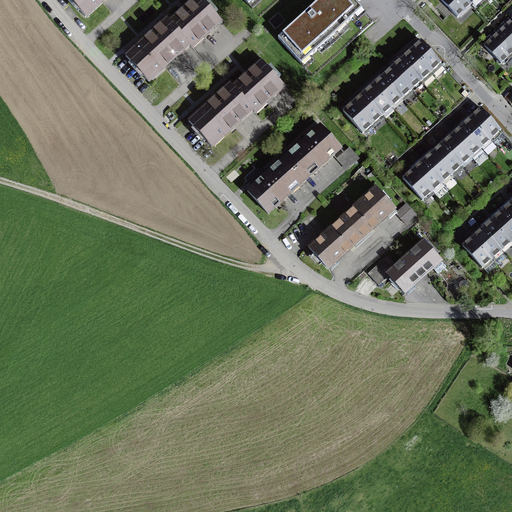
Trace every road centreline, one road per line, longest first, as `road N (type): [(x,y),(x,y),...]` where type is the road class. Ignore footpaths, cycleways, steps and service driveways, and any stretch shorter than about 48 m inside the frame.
road 1 (residential): [(511,312),(387,308),(330,290),(289,259),(50,0)]
road 2 (track): [(289,259),(273,268),(237,264),(0,179)]
road 3 (residential): [(511,125),(410,9),(377,0)]
